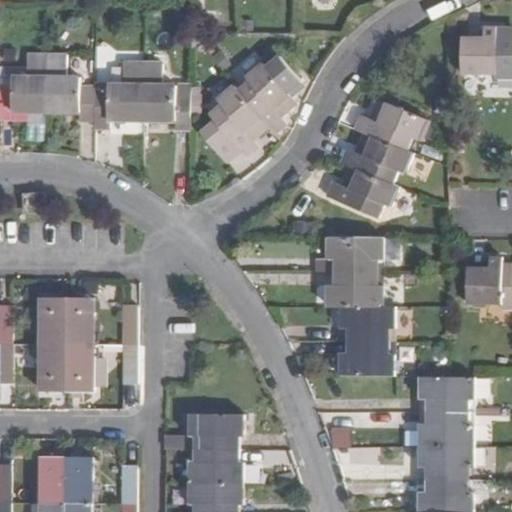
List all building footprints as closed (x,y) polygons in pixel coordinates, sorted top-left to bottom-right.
[(191,9),(177,9),(176,23),(190,23),(191,9)] [(212,15),(198,15),(197,28),(211,29),(212,15)] [(496,80),(511,80),(511,35),(501,35),(501,28),(486,27),(486,38),(465,38),(464,74),(470,74),(470,94),(482,95),(483,74),(497,74),(496,80)] [(48,50),(48,35),(39,36),(39,50),(48,50)] [(249,79),(253,83),(242,92),(271,128),(278,135),(290,125),(284,118),(300,104),(291,94),(306,82),(281,52),(249,79)] [(17,113),(50,112),(51,55),(29,55),(28,78),(2,77),(2,120),(16,120),(17,113)] [(82,120),(97,120),(97,88),(83,88),(84,78),(70,78),(70,56),(51,55),(50,112),(82,112),(82,120)] [(97,86),(97,88),(97,120),(96,129),(112,129),(112,121),(146,121),(145,64),(126,64),(126,86),(97,86)] [(166,87),(166,64),(145,64),(146,121),(178,121),(179,128),(194,129),(194,87),(166,87)] [(262,147),(256,140),(271,128),(242,92),(239,88),(221,102),(225,107),(214,116),(248,158),(262,147)] [(437,114),(451,115),(452,99),(438,98),(437,114)] [(373,137),(375,135),(410,150),(415,137),(421,140),(430,119),(382,99),(373,118),(365,114),(358,130),(365,133),(373,137)] [(375,135),(373,137),(365,133),(357,152),(351,149),(343,164),(351,167),(360,171),(361,169),(396,183),(400,172),(406,175),(416,152),(410,150),(375,135)] [(449,157),(425,146),(421,155),(446,165),(449,157)] [(393,207),(402,186),(396,183),(361,169),(360,171),(351,167),(343,185),(336,183),(330,198),(381,220),(387,206),(393,207)] [(49,213),(47,192),(22,194),(24,215),(49,213)] [(386,262),(386,239),(331,238),(331,261),(339,262),(338,274),(380,273),(380,262),(386,262)] [(503,310),(511,310),(511,264),(505,265),(505,258),(492,257),(493,270),(471,269),(471,306),(502,306),(503,310)] [(385,286),(380,286),(380,273),(338,274),(338,285),(331,286),(331,308),(343,308),(386,308),(385,286)] [(44,346),(70,346),(70,299),(44,299),(44,346)] [(97,346),(97,299),(70,299),(70,346),(97,346)] [(15,346),(15,306),(1,306),(1,345),(15,346)] [(125,307),(125,347),(141,346),(142,307),(125,307)] [(350,330),(350,341),(392,341),(391,331),(398,331),(398,308),(386,308),(343,308),(343,330),(350,330)] [(391,355),(392,341),(350,341),(349,354),(343,354),(343,377),(398,377),(398,354),(391,355)] [(0,385),(14,386),(15,346),(1,345),(0,382),(0,385)] [(43,392),(69,393),(70,346),(44,346),(43,392)] [(69,393),(96,393),(97,346),(70,346),(69,393)] [(140,386),(141,346),(125,347),(124,386),(140,386)] [(422,400),(430,400),(430,413),(471,413),(471,401),(477,401),(477,378),(452,378),(423,378),(422,400)] [(471,425),(471,413),(430,413),(430,424),(423,424),(422,447),(476,448),(477,425),(471,425)] [(192,438),(198,439),(198,451),(242,451),(242,438),(248,438),(248,414),(193,414),(192,438)] [(334,447),(352,448),(353,427),(335,426),(334,447)] [(422,469),(430,469),(430,481),(471,482),(471,470),(477,470),(476,448),(422,447),(422,469)] [(192,462),(193,484),(248,485),(248,462),(242,462),(242,451),(198,451),(197,462),(192,462)] [(69,457),(43,457),(42,505),(68,505),(69,457)] [(95,505),(95,458),(69,457),(68,505),(95,505)] [(0,504),(14,505),(14,466),(0,465),(0,504)] [(123,506),(139,505),(140,466),(123,466),(123,506)] [(430,493),(421,493),(421,511),(475,511),(476,493),(471,493),(471,482),(430,481),(430,493)] [(197,507),(197,511),(242,511),(242,507),(248,506),(248,485),(193,484),(192,506),(197,507)]
